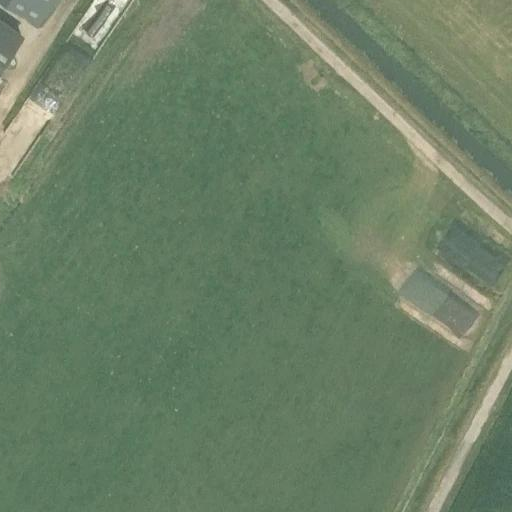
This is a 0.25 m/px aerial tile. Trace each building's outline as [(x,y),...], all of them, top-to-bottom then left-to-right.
[(4,0),(38,23),(53,0),(4,0)] [(104,41),(120,24),(101,7),(86,24),(104,41)] [(0,69),(23,36),(0,20),(0,69)] [(89,73),(105,47),(81,32),(65,58),(89,73)] [(400,417),(424,427),(441,386),(417,376),(400,417)]
